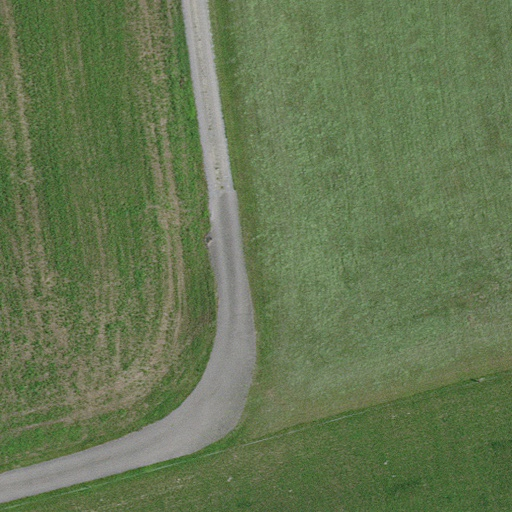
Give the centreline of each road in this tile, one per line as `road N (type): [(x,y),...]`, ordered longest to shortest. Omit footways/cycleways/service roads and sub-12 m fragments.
road 1 (track): [(172,428),(235,303),(187,0)]
road 2 (track): [(172,428),(0,484)]
